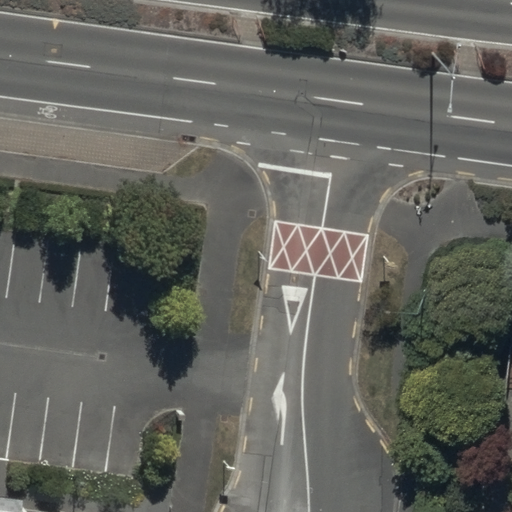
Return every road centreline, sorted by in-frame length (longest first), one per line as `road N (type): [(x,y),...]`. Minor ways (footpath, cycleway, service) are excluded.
road 1 (residential): [(307,511),(304,339),(331,172),(331,100)]
road 2 (primary): [(331,100),(0,55)]
road 3 (primary): [(511,124),(331,100)]
